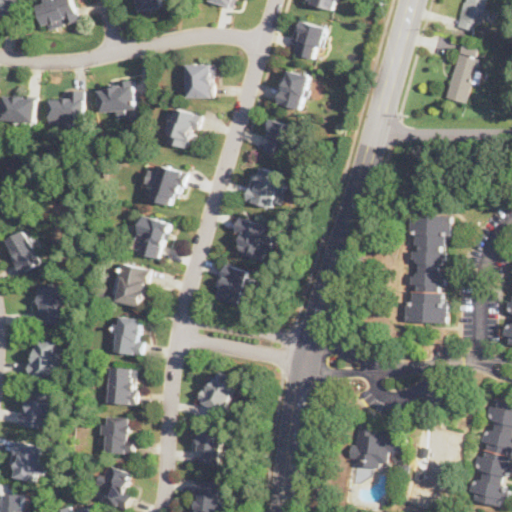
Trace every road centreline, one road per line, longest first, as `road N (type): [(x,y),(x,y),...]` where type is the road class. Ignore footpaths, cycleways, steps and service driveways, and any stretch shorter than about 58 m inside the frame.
road 1 (secondary): [(287,511),(308,352),(413,0)]
road 2 (residential): [(160,511),(192,280),(274,0)]
road 3 (residential): [(262,41),(210,32),(63,60),(0,54)]
road 4 (residential): [(308,352),(386,367),(480,360),(511,367)]
road 5 (residential): [(480,360),(484,267),(511,219)]
road 6 (residential): [(376,131),(511,133)]
road 7 (residential): [(308,352),(183,326)]
